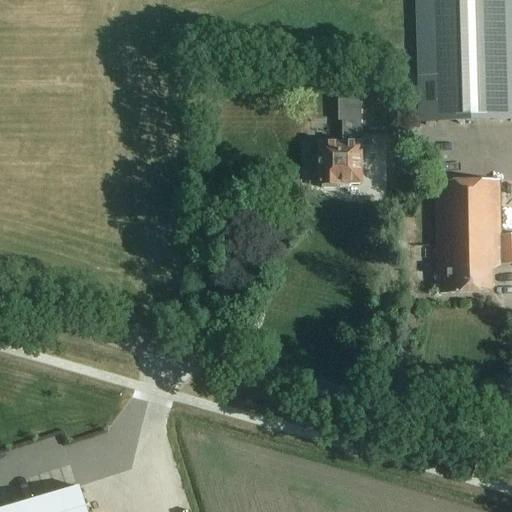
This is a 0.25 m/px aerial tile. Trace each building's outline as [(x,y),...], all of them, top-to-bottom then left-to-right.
[(511,0),(417,0),(421,122),(511,120),(511,0)] [(358,186),(358,101),(337,101),(337,120),(342,120),(342,143),(317,143),(317,156),(308,156),(309,177),(317,177),(317,185),(322,185),(322,190),(334,190),(334,186),(358,186)] [(511,237),(502,238),(501,183),(434,184),(436,297),(491,296),(491,272),(498,265),(511,264),(511,237)] [(385,290),(398,289),(397,270),(385,270),(385,290)] [(75,511),(85,509),(79,488),(3,511),(75,511)]
